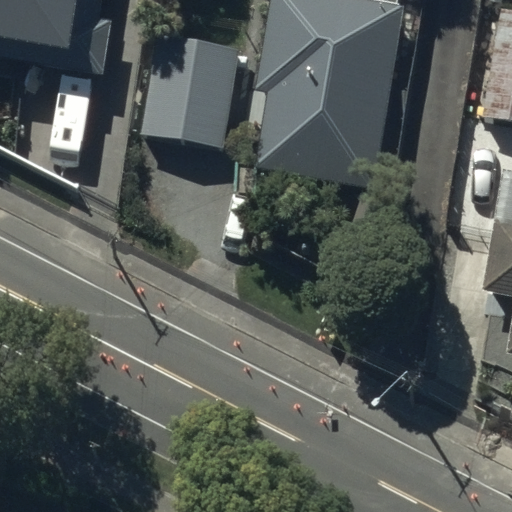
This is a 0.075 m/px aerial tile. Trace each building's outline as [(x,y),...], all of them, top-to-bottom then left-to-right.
[(114,0),(0,0),(0,66),(101,84),(114,0)] [(277,0),(248,170),(373,192),(402,21),(281,0),(277,0)] [(511,19),(498,18),(480,122),(511,127),(511,19)] [(233,52),(159,41),(146,134),(219,145),(233,52)] [(511,184),(483,358),(511,362),(511,184)]
